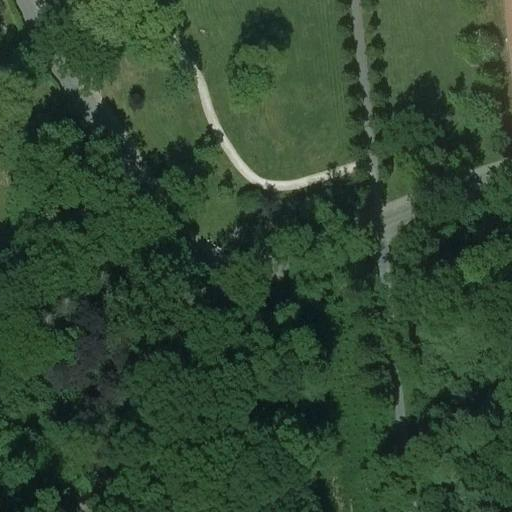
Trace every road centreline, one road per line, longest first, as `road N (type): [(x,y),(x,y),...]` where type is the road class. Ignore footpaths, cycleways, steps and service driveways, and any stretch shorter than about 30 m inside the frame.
road 1 (residential): [(511,173),(287,252),(196,243)]
road 2 (residential): [(29,0),(90,108),(196,243)]
road 3 (unclassified): [(196,243),(144,311),(95,511)]
